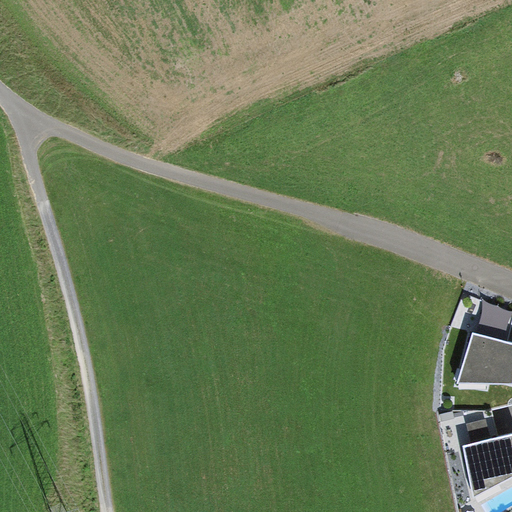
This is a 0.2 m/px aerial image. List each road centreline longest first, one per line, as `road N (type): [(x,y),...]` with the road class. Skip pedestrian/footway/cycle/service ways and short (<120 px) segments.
road 1 (track): [(407,244),(70,137),(11,102)]
road 2 (track): [(11,102),(67,298),(102,511)]
